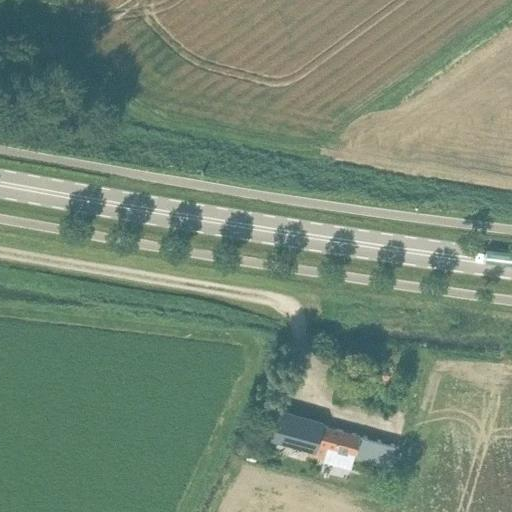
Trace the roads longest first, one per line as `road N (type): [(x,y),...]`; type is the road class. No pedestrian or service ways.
road 1 (primary): [(511,266),(0,183)]
road 2 (track): [(0,308),(230,333),(250,347),(247,384),(185,511)]
road 3 (track): [(0,253),(279,303),(298,329),(309,390)]
